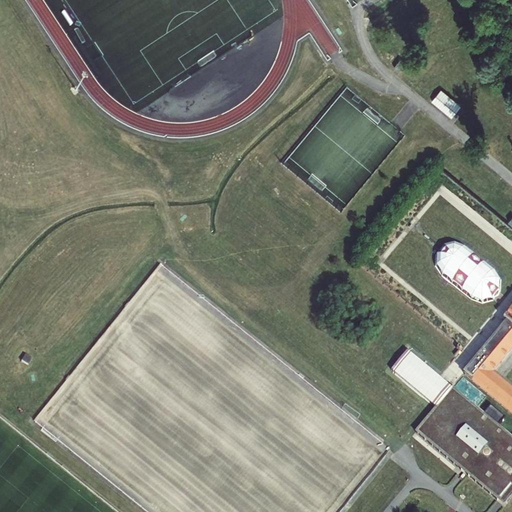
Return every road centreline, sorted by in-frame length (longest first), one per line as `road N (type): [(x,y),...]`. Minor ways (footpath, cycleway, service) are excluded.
road 1 (unclassified): [(511,179),(414,96)]
road 2 (unclassified): [(414,96),(367,47),(359,5),(368,0)]
